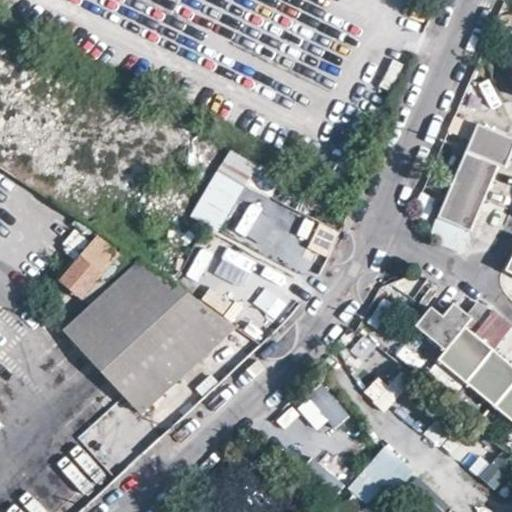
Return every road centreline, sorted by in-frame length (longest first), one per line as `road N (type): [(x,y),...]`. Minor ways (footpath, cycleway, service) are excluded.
road 1 (unclassified): [(121,511),(324,325),(378,221)]
road 2 (unclassified): [(378,221),(477,0)]
